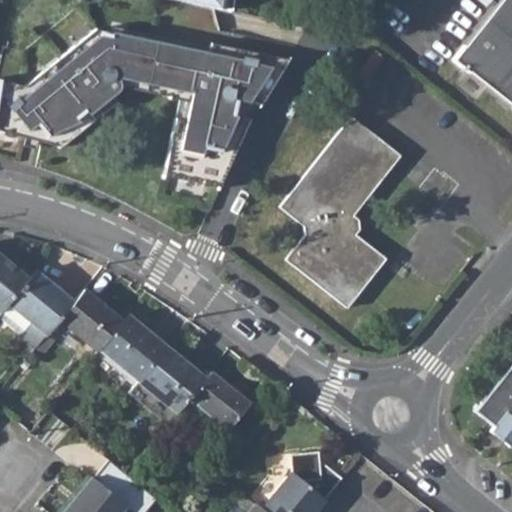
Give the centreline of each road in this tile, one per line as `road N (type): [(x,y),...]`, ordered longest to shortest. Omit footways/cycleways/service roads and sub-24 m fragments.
road 1 (residential): [(361,399),(315,376),(160,265),(93,230),(0,201)]
road 2 (residential): [(411,388),(511,266)]
